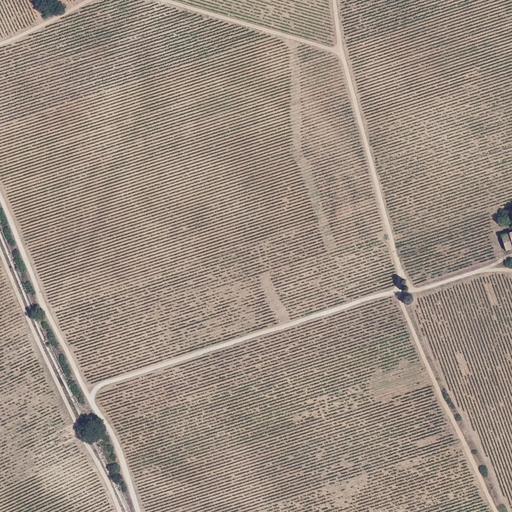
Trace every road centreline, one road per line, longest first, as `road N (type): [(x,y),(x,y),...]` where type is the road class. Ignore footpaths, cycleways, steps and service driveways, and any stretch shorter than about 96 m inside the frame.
road 1 (track): [(89,398),(100,385),(400,289),(335,0)]
road 2 (track): [(0,195),(114,440),(137,511)]
road 3 (track): [(498,511),(399,295),(486,268)]
road 4 (track): [(116,511),(0,255)]
road 5 (track): [(167,0),(341,51)]
